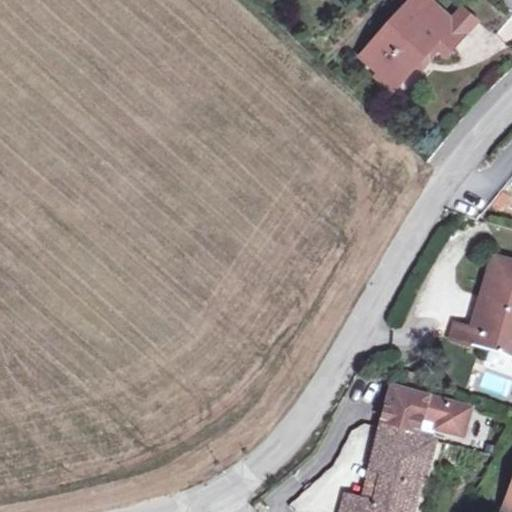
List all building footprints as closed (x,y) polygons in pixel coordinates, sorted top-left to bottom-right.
[(471,34),(457,21),(432,0),(418,0),(369,56),(388,73),(393,68),(407,80),(433,52),(439,57),(446,49),(453,54),(471,34)] [(468,9),(457,21),(471,34),(482,21),(468,9)] [(398,90),(407,80),(393,68),(388,73),(384,77),(398,90)] [(453,339),(506,355),(511,339),(511,262),(496,258),(484,299),(496,303),(487,332),(458,324),(453,339)] [(384,426),(420,436),(424,421),(439,425),(437,432),(464,439),(472,412),(394,391),(384,426)] [(396,511),(397,510),(402,511),(412,511),(421,477),(426,478),(434,444),(383,430),(373,470),(384,474),(377,504),(347,497),(342,511),(396,511)] [(511,511),(511,496),(510,496),(503,511),(505,511),(511,511)]
